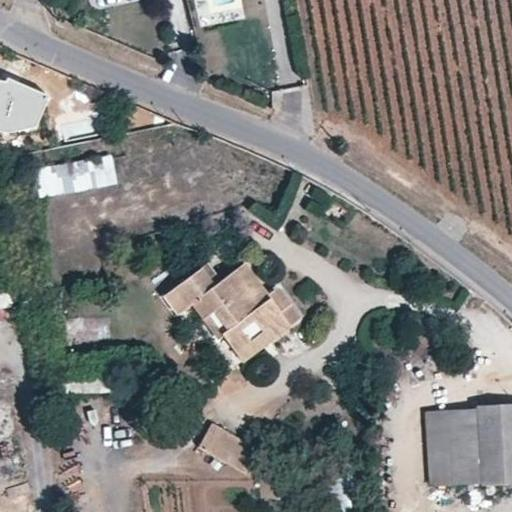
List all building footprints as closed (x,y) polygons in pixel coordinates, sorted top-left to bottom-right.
[(34,162),(36,192),(114,186),(112,156),(34,162)] [(263,294),(244,264),(220,279),(211,286),(199,270),(163,298),(176,317),(190,307),(201,324),(206,319),(232,354),(260,336),(266,342),(288,325),(276,309),(287,305),(273,288),(263,294)] [(205,264),(199,270),(211,286),(220,279),(205,264)] [(12,292),(0,292),(0,316),(12,316),(12,292)] [(276,309),(288,325),(300,320),(287,305),(276,309)] [(71,337),(108,339),(109,323),(71,321),(71,337)] [(241,363),(266,342),(260,336),(232,354),(241,363)] [(63,376),(63,392),(117,392),(117,377),(63,376)] [(511,484),(511,404),(476,405),(476,410),(423,412),(429,486),(480,483),(482,487),(511,484)] [(198,444),(245,472),(258,449),(211,422),(198,444)] [(327,480),(336,509),(351,504),(341,475),(327,480)]
